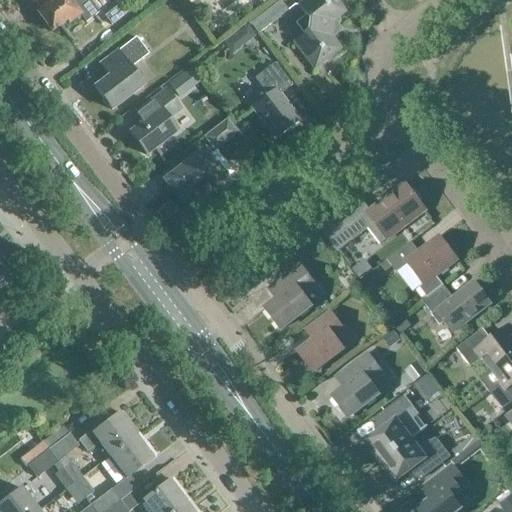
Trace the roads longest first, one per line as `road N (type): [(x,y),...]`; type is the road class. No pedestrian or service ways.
road 1 (residential): [(0,172),(258,511)]
road 2 (residential): [(185,277),(0,37)]
road 3 (residential): [(361,511),(185,277)]
road 4 (residential): [(185,277),(400,121)]
road 5 (residential): [(400,121),(498,262)]
road 6 (tertiary): [(169,289),(98,200),(74,185)]
road 7 (tertiary): [(151,302),(229,402),(243,408)]
road 8 (tertiary): [(243,408),(235,378),(169,289)]
road 9 (tertiary): [(74,185),(151,302)]
road 10 (tertiary): [(322,511),(243,408)]
road 11 (tertiary): [(74,185),(0,87)]
